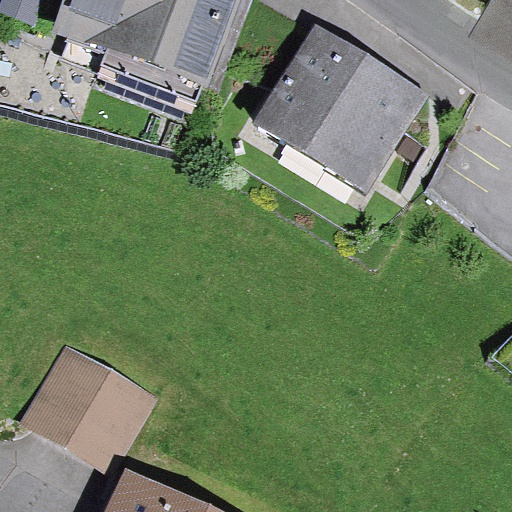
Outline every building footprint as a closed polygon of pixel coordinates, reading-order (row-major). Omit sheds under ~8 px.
[(70,0),(53,48),(64,52),(59,66),(97,80),(94,89),(195,126),(203,103),(208,105),(246,0),(70,0)] [(511,0),(486,0),(470,27),(511,52),(511,0)] [(431,99),(314,31),(251,138),(368,206),(431,99)] [(18,431),(110,482),(156,399),(64,348),(18,431)] [(207,511),(127,476),(110,511),(207,511)]
